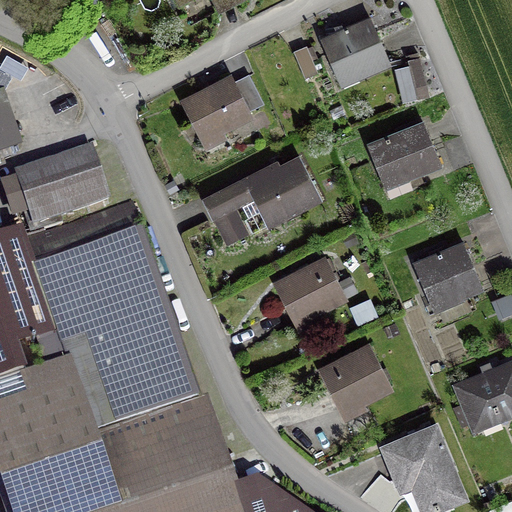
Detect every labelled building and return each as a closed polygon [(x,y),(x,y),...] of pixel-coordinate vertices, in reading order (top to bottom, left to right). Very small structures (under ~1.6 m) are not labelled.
[(165,0),(170,10),(192,0),(196,0),(206,21),(252,0),(165,0)] [(369,21),(312,48),(333,92),(390,64),(369,21)] [(306,47),(292,54),(305,80),(318,74),(306,47)] [(174,111),(194,150),(251,120),(230,82),(174,111)] [(2,90),(0,91),(0,147),(21,140),(2,90)] [(419,127),(357,156),(378,201),(440,172),(419,127)] [(95,156),(7,185),(23,232),(111,204),(95,156)] [(197,207),(220,255),(245,243),(237,226),(251,220),(257,232),(318,204),(297,160),(197,207)] [(0,511),(130,511),(223,480),(132,210),(0,254),(0,326),(11,358),(27,353),(36,377),(0,389),(0,511)] [(463,246),(404,271),(424,316),(482,291),(463,246)] [(267,292),(287,333),(343,305),(323,264),(267,292)] [(367,349),(308,376),(329,421),(388,394),(367,349)] [(511,362),(441,391),(461,441),(511,421),(511,362)] [(401,494),(408,511),(444,511),(461,505),(429,429),(369,453),(388,500),(401,494)] [(233,511),(223,480),(130,511),(233,511)]
